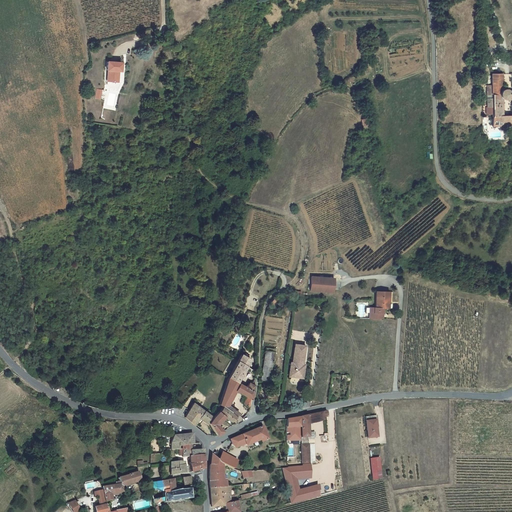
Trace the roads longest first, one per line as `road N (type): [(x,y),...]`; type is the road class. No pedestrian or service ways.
road 1 (tertiary): [(511,394),(367,398),(251,421),(211,443)]
road 2 (unclassified): [(427,0),(440,175),(468,196),(511,197)]
road 3 (tertiary): [(211,443),(174,418),(105,414),(59,397),(0,347)]
road 4 (track): [(12,364),(31,336),(31,307),(0,201)]
road 5 (track): [(251,421),(260,315),(285,286)]
